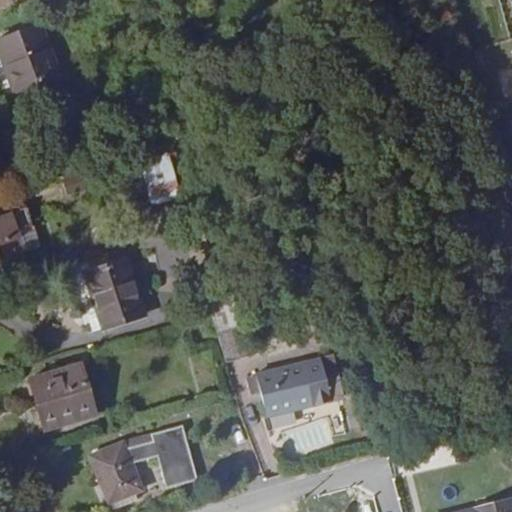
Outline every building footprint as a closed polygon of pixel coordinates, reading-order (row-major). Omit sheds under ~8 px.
[(17,93),(61,77),(40,22),(0,37),(0,56),(3,65),(5,64),(17,93)] [(173,142),(166,144),(177,184),(183,182),(173,142)] [(166,144),(137,153),(150,202),(179,194),(177,184),(166,144)] [(87,170),(63,179),(68,194),(84,189),(93,186),(87,170)] [(95,194),(93,186),(84,189),(87,197),(95,194)] [(25,207),(0,215),(0,276),(28,267),(22,252),(30,249),(38,246),(35,239),(25,207)] [(210,249),(224,245),(220,231),(206,235),(210,249)] [(124,259),(84,272),(95,303),(102,328),(103,330),(142,317),(124,259)] [(231,293),(240,328),(250,325),(253,324),(244,289),(231,293)] [(211,313),(217,334),(240,328),(231,293),(207,299),(211,313)] [(102,328),(95,303),(85,307),(92,331),(102,328)] [(240,328),(217,334),(225,363),(258,353),(250,325),(240,328)] [(320,357),(331,399),(344,396),(333,354),(320,357)] [(267,416),(331,399),(320,357),(256,374),(256,377),(248,380),(253,401),(262,399),(267,416)] [(80,365),(30,380),(43,423),(93,408),(80,365)] [(93,408),(43,423),(45,429),(95,415),(93,408)] [(91,456),(109,502),(141,489),(131,464),(157,457),(175,486),(197,480),(181,422),(122,442),(123,442),(91,456)] [(287,437),(294,456),(329,443),(322,424),(287,437)] [(157,457),(165,489),(175,486),(157,457)] [(137,500),(134,492),(109,502),(112,510),(137,500)] [(511,511),(511,501),(465,511),(511,511)]
